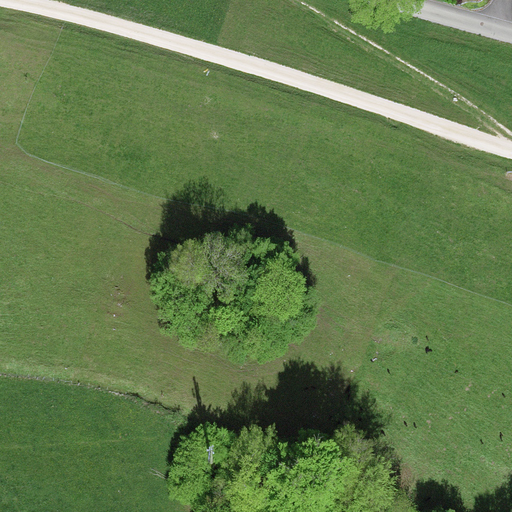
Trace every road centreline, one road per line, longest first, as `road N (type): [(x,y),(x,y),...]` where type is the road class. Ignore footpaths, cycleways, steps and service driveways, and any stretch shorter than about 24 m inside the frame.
road 1 (residential): [(511,149),(343,89),(4,0)]
road 2 (track): [(511,133),(293,0)]
road 3 (residential): [(392,0),(511,33)]
